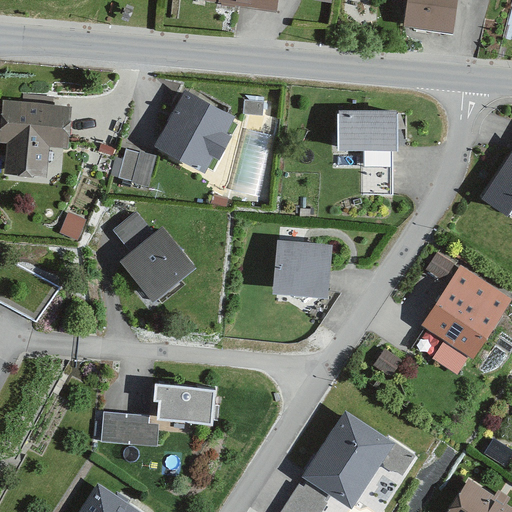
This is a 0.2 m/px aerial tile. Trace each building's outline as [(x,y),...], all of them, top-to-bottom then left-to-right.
[(192,0),(271,13),(273,0),(192,0)] [(449,33),(453,0),(403,0),(400,26),(449,33)] [(237,108),(188,80),(157,134),(207,163),(217,146),(222,149),(234,128),(228,124),(237,108)] [(71,140),(74,97),(4,92),(1,134),(10,135),(8,165),(50,168),(52,139),(71,140)] [(399,141),(400,102),(339,101),(339,140),(399,141)] [(511,141),(481,188),(507,205),(511,198),(511,141)] [(153,161),(123,154),(117,183),(146,190),(153,161)] [(153,228),(137,207),(116,224),(132,245),(122,253),(152,292),(194,260),(163,220),(153,228)] [(63,228),(80,234),(87,214),(70,208),(63,228)] [(325,287),(330,236),(278,230),(272,281),(325,287)] [(451,268),(433,257),(424,273),(442,283),(451,268)] [(509,301),(458,268),(419,329),(469,362),(509,301)] [(399,363),(382,352),(370,370),(387,381),(399,363)] [(212,391),(151,386),(150,405),(156,405),(155,423),(209,427),(212,391)] [(411,458),(341,412),(298,477),(346,509),(377,463),(398,477),(411,458)] [(144,428),(144,418),(102,415),(100,447),(151,450),(153,428),(144,428)] [(491,500),(465,484),(447,511),(508,511),(502,508),(506,502),(494,495),(491,500)] [(135,511),(95,485),(76,511),(135,511)]
